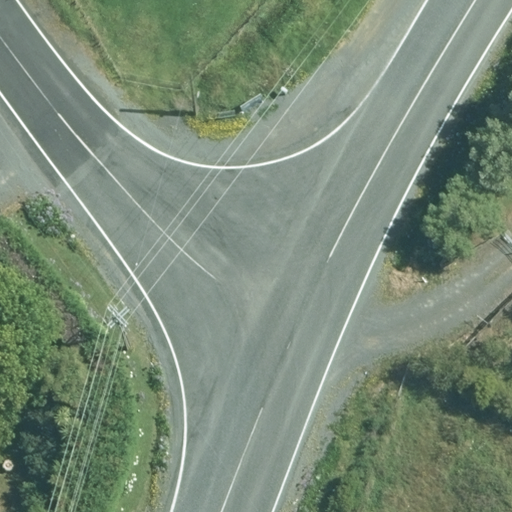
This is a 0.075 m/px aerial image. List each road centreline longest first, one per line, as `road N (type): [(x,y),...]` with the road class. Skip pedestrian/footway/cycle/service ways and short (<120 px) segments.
road 1 (unclassified): [(311,300),(253,278),(182,235),(113,178),(55,114),(0,31)]
road 2 (unclassified): [(311,300),(480,0)]
road 3 (unclassified): [(221,511),(311,300)]
